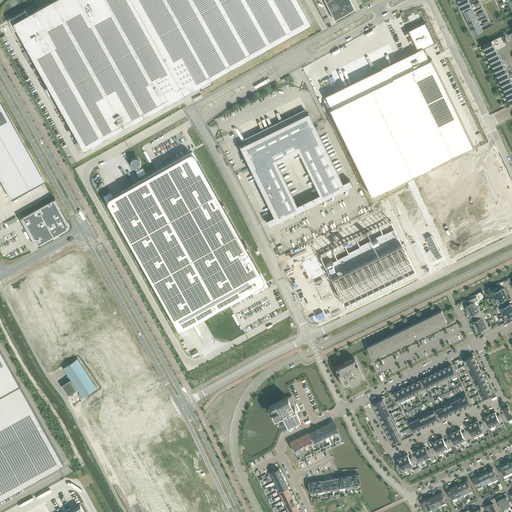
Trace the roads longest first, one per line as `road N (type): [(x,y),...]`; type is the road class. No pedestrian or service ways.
road 1 (unclassified): [(0,287),(124,511)]
road 2 (unclassified): [(308,337),(198,118)]
road 3 (residential): [(362,398),(394,450),(501,397),(477,344)]
road 4 (unclassified): [(308,337),(511,240)]
road 5 (unclassified): [(198,118),(389,14)]
road 6 (unclassified): [(382,2),(193,108)]
road 7 (tertiary): [(186,401),(89,229)]
road 8 (tertiary): [(82,233),(178,405)]
road 9 (tertiary): [(89,229),(0,68)]
road 10 (tertiary): [(0,85),(82,233)]
road 11 (unclassified): [(488,120),(430,0)]
road 12 (residential): [(362,398),(477,344)]
road 13 (tertiary): [(240,511),(186,401)]
